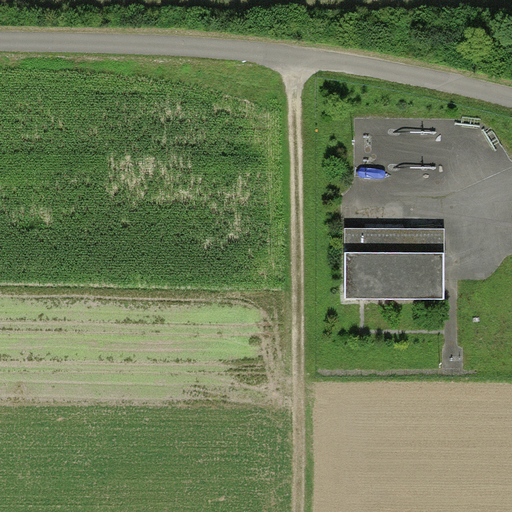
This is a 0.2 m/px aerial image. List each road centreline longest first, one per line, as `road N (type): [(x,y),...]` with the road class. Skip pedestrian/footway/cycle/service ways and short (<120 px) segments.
road 1 (unclassified): [(0,41),(293,55),(511,98)]
road 2 (track): [(293,55),(298,511)]
